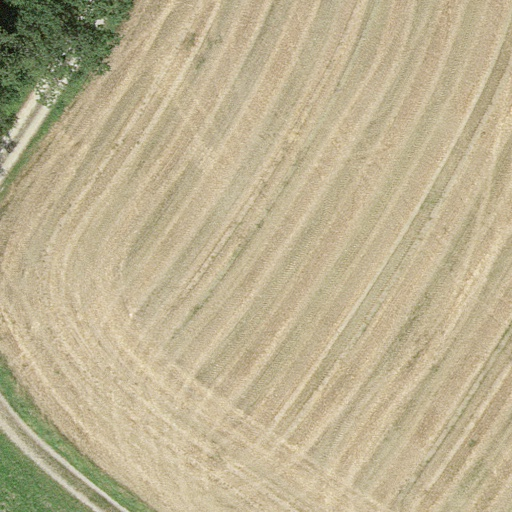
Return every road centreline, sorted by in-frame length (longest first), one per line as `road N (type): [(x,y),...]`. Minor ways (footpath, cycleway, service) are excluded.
road 1 (track): [(0,166),(91,0)]
road 2 (track): [(109,511),(49,464),(0,409)]
